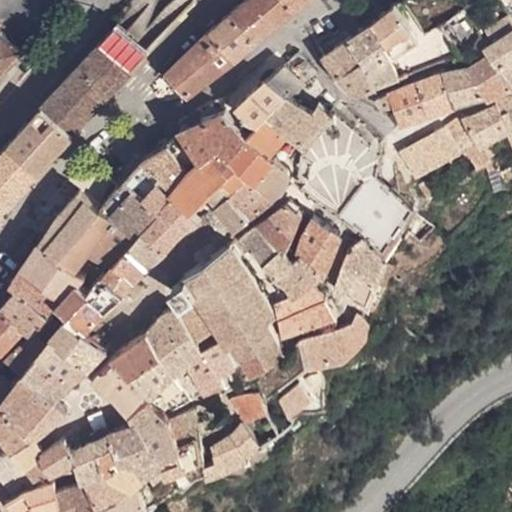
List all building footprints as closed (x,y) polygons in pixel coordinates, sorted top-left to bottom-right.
[(284,17),(269,0),(245,0),(234,10),(258,41),(284,17)] [(304,0),(269,0),(284,17),(304,0)] [(386,43),(413,26),(395,1),(385,8),(373,17),(386,43)] [(445,20),(463,53),(478,47),(490,31),(471,3),(445,20)] [(258,41),(234,10),(214,27),(238,59),(258,41)] [(373,17),(348,35),(365,58),(386,43),(373,17)] [(111,18),(71,69),(79,75),(123,30),(111,18)] [(489,50),(506,69),(511,64),(511,26),(487,48),(489,50)] [(238,59),(214,27),(192,49),(214,77),(238,59)] [(79,75),(71,69),(69,72),(103,104),(149,54),(123,30),(79,75)] [(340,74),(365,58),(348,35),(325,52),(340,74)] [(0,75),(19,52),(0,36),(0,75)] [(386,43),(365,58),(383,83),(403,75),(386,43)] [(167,75),(187,97),(214,77),(192,49),(167,75)] [(272,74),(290,92),(292,93),(320,70),(299,49),(272,74)] [(489,94),(490,96),(511,88),(511,75),(506,69),(489,50),(472,63),(489,94)] [(365,58),(340,74),(357,93),(383,83),(365,58)] [(489,94),(472,63),(445,71),(458,104),(489,94)] [(458,104),(445,71),(420,79),(433,112),(458,104)] [(103,104),(69,72),(10,143),(40,172),(103,104)] [(242,115),(258,128),(263,122),(290,92),(272,74),(241,103),(242,115)] [(433,112),(420,79),(391,88),(397,101),(405,120),(433,112)] [(397,101),(391,88),(381,94),(387,106),(397,101)] [(311,111),(292,93),(290,92),(263,122),(307,157),(332,111),(320,105),(311,111)] [(511,123),(511,95),(498,102),(509,125),(511,123)] [(196,212),(210,199),(219,207),(253,177),(255,179),(275,160),(273,157),(277,154),(280,151),(300,171),(307,157),(263,122),(258,128),(254,131),(250,133),(234,117),(227,98),(212,104),(180,121),(185,132),(212,164),(198,174),(185,159),(163,175),(178,192),(196,212)] [(509,125),(498,102),(469,116),(484,137),(509,125)] [(479,166),(497,155),(484,137),(469,116),(466,111),(450,123),(465,146),(479,166)] [(438,161),(449,155),(465,146),(450,123),(425,136),(438,161)] [(212,164),(185,132),(170,141),(185,159),(198,174),(212,164)] [(404,148),(417,171),(423,168),(438,161),(425,136),(404,148)] [(185,159),(170,141),(144,156),(163,175),(185,159)] [(0,214),(40,172),(10,143),(0,155),(0,214)] [(450,165),(460,179),(479,166),(465,146),(449,155),(450,165)] [(163,175),(144,156),(143,156),(140,161),(129,177),(145,193),(159,179),(163,175)] [(290,184),(289,175),(275,160),(255,179),(276,200),(287,192),(290,184)] [(433,173),(428,176),(425,181),(435,197),(444,191),(433,173)] [(112,195),(150,224),(173,198),(159,179),(145,193),(129,177),(120,186),(112,195)] [(253,177),(219,207),(240,228),(276,200),(255,179),(253,177)] [(363,203),(399,229),(415,204),(383,178),(363,203)] [(132,248),(150,262),(167,249),(144,232),(150,224),(112,195),(104,203),(83,188),(46,232),(42,238),(77,265),(90,248),(116,265),(132,248)] [(196,212),(178,192),(173,198),(177,208),(191,225),(204,221),(196,212)] [(177,208),(173,198),(150,224),(144,232),(167,249),(191,225),(177,208)] [(306,212),(290,202),(276,212),(289,228),(296,223),(302,217),(306,212)] [(363,203),(347,223),(362,232),(360,239),(383,252),(399,229),(363,203)] [(289,228),(276,212),(262,222),(275,236),(289,228)] [(345,236),(314,216),(294,234),(328,276),(345,236)] [(254,252),(275,237),(275,236),(262,222),(244,236),(254,252)] [(328,276),(294,234),(287,243),(279,246),(275,237),(254,252),(287,303),(319,282),(322,285),(331,279),(328,276)] [(80,284),(82,281),(88,274),(77,265),(42,238),(25,268),(63,299),(72,292),(80,284)] [(383,252),(360,239),(348,256),(345,267),(381,278),(389,255),(383,252)] [(198,296),(220,328),(245,366),(285,342),(234,242),(187,274),(188,276),(177,283),(186,296),(195,290),(198,296)] [(109,275),(126,291),(150,262),(132,248),(116,265),(109,275)] [(381,278),(345,267),(338,290),(371,305),(381,278)] [(63,299),(25,268),(12,286),(17,290),(48,314),(63,299)] [(91,289),(112,306),(126,291),(109,275),(106,272),(91,289)] [(48,314),(66,323),(85,334),(99,320),(112,306),(91,289),(82,281),(80,284),(72,292),(63,299),(48,314)] [(281,324),(329,294),(322,285),(319,282),(287,303),(274,312),(281,324)] [(23,328),(28,332),(48,314),(17,290),(3,309),(23,328)] [(281,324),(289,338),(343,312),(329,294),(281,324)] [(178,371),(191,360),(200,352),(205,347),(201,341),(220,328),(198,296),(179,308),(176,303),(173,305),(149,331),(161,347),(178,371)] [(0,353),(23,328),(3,309),(0,312),(0,353)] [(354,326),(337,329),(303,343),(312,364),(324,362),(345,354),(359,346),(371,336),(376,329),(377,325),(376,321),(375,317),(372,313),(370,311),(366,309),(362,312),(354,326)] [(28,332),(47,346),(66,323),(48,314),(28,332)] [(39,355),(76,379),(90,364),(70,349),(85,334),(66,323),(47,346),(39,355)] [(161,347),(149,331),(120,355),(134,371),(161,347)] [(19,342),(39,355),(47,346),(28,332),(19,342)] [(217,339),(205,347),(200,352),(218,382),(233,375),(229,368),(233,363),(217,339)] [(19,342),(16,344),(8,356),(27,370),(39,355),(19,342)] [(161,347),(134,371),(152,392),(157,388),(178,371),(161,347)] [(218,382),(200,352),(191,360),(209,386),(218,382)] [(27,370),(62,394),(76,379),(39,355),(27,370)] [(133,408),(147,395),(152,392),(134,371),(120,355),(98,373),(110,384),(133,408)] [(15,385),(54,418),(70,405),(62,394),(27,370),(15,385)] [(174,405),(194,394),(178,371),(157,388),(174,405)] [(0,401),(0,402),(38,432),(54,418),(15,385),(0,372),(0,401)] [(310,394),(296,375),(290,378),(302,400),(310,394)] [(274,389),(293,410),(303,401),(302,400),(290,378),(274,389)] [(138,416),(138,417),(160,406),(147,395),(133,408),(138,416)] [(38,432),(0,402),(0,424),(18,447),(38,432)] [(248,414),(262,431),(280,421),(269,404),(248,414)] [(160,406),(138,417),(155,446),(177,439),(174,417),(160,406)] [(177,439),(201,432),(199,418),(198,407),(174,417),(177,439)] [(163,460),(155,446),(138,417),(138,416),(126,421),(146,465),(151,463),(157,461),(163,460)] [(242,444),(245,450),(261,440),(245,419),(233,431),(242,444)] [(146,465),(126,421),(112,427),(123,456),(133,482),(138,474),(146,465)] [(112,427),(110,422),(96,428),(98,432),(105,446),(111,460),(123,456),(112,427)] [(233,431),(213,446),(215,458),(242,444),(233,431)] [(59,468),(69,463),(55,441),(46,446),(44,442),(38,432),(18,447),(39,474),(56,465),(59,468)] [(105,446),(98,432),(73,443),(80,456),(105,446)] [(155,446),(163,460),(167,467),(204,452),(201,432),(177,439),(155,446)] [(55,441),(69,463),(80,456),(73,443),(67,434),(57,439),(55,441)] [(215,458),(206,462),(208,473),(247,452),(245,450),(242,444),(215,458)] [(80,456),(88,468),(111,460),(105,446),(80,456)] [(204,452),(167,467),(180,491),(194,476),(208,473),(206,462),(204,452)] [(117,491),(133,482),(123,456),(111,460),(88,468),(90,476),(59,486),(68,510),(88,503),(117,491)] [(15,511),(57,511),(68,510),(59,486),(57,477),(17,494),(8,502),(15,511)] [(117,491),(88,503),(68,510),(68,511),(144,511),(133,482),(117,491)]
